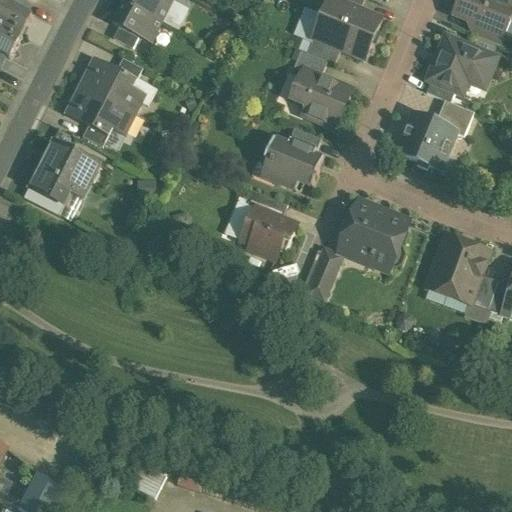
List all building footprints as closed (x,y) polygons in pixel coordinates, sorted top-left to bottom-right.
[(1,2),(0,0),(0,28),(21,39),(32,17),(21,12),(1,2)] [(27,1),(25,0),(2,0),(1,2),(21,12),(27,1)] [(126,0),(124,5),(163,25),(175,3),(167,0),(126,0)] [(366,1),(364,0),(337,0),(336,3),(360,13),(366,1)] [(511,18),(511,14),(477,0),(462,0),(455,17),(478,26),(478,24),(501,33),(505,24),(511,22),(511,18)] [(511,0),(477,0),(511,14),(511,0)] [(336,3),(329,20),(323,18),(313,41),(341,53),(365,63),(382,22),(360,13),(336,3)] [(163,25),(124,5),(113,28),(118,31),(138,41),(152,48),(163,25)] [(501,33),(478,24),(478,26),(473,37),(500,49),(506,35),(501,33)] [(21,39),(0,28),(0,56),(6,59),(10,61),(21,39)] [(138,41),(118,31),(113,41),(133,51),(138,41)] [(498,60),(446,40),(428,84),(432,85),(456,95),(463,98),(472,78),(489,84),(498,60)] [(341,53),(313,41),(307,56),(327,65),(335,67),(341,53)] [(307,56),(302,54),(295,71),(303,74),(304,72),(321,79),(327,65),(307,56)] [(118,73),(95,61),(81,89),(137,118),(147,98),(133,91),(138,83),(118,73)] [(143,72),(123,62),(118,73),(138,83),(143,72)] [(321,79),(304,72),(303,74),(291,103),(306,109),(302,118),(336,132),(353,93),(321,79)] [(456,95),(432,85),(427,96),(446,104),(452,106),(456,95)] [(137,118),(81,89),(66,118),(89,130),(108,140),(113,132),(126,138),(137,118)] [(452,106),(446,104),(436,127),(457,135),(456,137),(465,140),(475,116),(452,106)] [(436,127),(418,119),(413,121),(410,128),(411,132),(413,132),(409,142),(408,141),(403,144),(399,152),(402,157),(419,164),(417,168),(427,172),(429,169),(433,171),(439,157),(446,160),(456,137),(457,135),(436,127)] [(108,140),(89,130),(83,141),(103,151),(108,140)] [(321,142),(294,131),(290,142),(317,153),(321,142)] [(288,147),(274,141),(265,163),(270,165),(267,174),(265,180),(270,182),(270,183),(295,193),(299,184),(313,190),(324,162),(315,158),(317,153),(290,142),(288,147)] [(100,166),(54,142),(35,178),(72,197),(80,181),(90,186),(100,166)] [(72,197),(35,178),(29,190),(66,209),(72,197)] [(288,208),(251,192),(245,206),(255,210),(256,210),(283,221),(288,208)] [(361,205),(341,254),(388,273),(389,269),(398,247),(407,224),(361,205)] [(283,221),(256,210),(255,210),(242,243),(257,250),(255,254),(276,263),(282,248),(288,250),(297,227),(283,221)] [(490,255),(446,239),(427,292),(471,308),(482,279),(490,255)] [(398,247),(389,269),(394,271),(402,267),(406,258),(402,249),(398,247)] [(325,252),(308,295),(324,302),(342,259),(325,252)] [(498,284),(482,279),(471,308),(488,313),(498,284)] [(511,283),(511,288),(507,300),(510,301),(506,312),(503,311),(501,317),(511,320),(511,283)] [(511,288),(498,284),(488,313),(501,317),(503,311),(506,312),(510,301),(507,300),(511,288)] [(166,479),(142,467),(131,489),(155,501),(166,479)] [(56,511),(67,493),(35,476),(17,511),(16,511),(56,511)]
